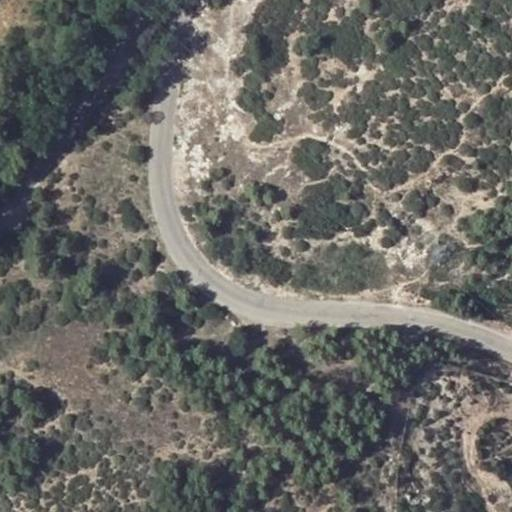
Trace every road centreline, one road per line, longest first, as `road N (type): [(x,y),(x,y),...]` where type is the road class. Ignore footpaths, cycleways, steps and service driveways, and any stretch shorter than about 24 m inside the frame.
road 1 (unclassified): [(511,354),(457,331),(245,305),(206,278),(172,230),(161,130),(178,0)]
road 2 (unclassified): [(151,0),(140,35),(0,218)]
